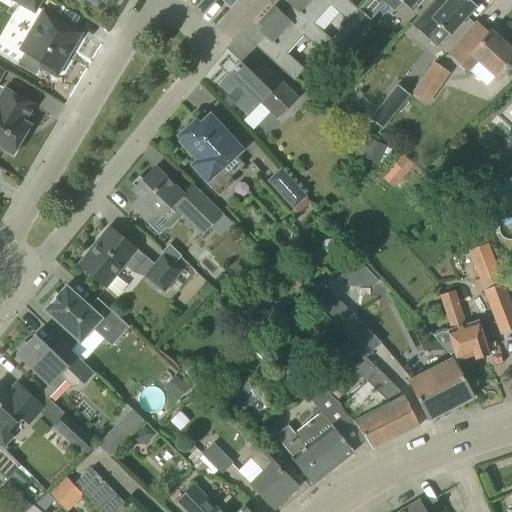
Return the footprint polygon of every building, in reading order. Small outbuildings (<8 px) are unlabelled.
[(12,0),(35,13),(41,0),(12,0)] [(200,0),(196,6),(204,13),(214,0),(218,0),(227,7),(232,0),(200,0)] [(304,34),(303,35),(321,50),(329,42),(331,39),(313,23),(330,5),(330,4),(325,0),(285,0),(291,5),(283,14),(282,15),(304,34)] [(325,0),(330,4),(330,5),(347,21),(357,10),(358,9),(347,0),(325,0)] [(394,12),(402,3),(413,12),(423,0),(384,0),(383,2),(394,12)] [(431,0),(410,24),(427,39),(439,26),(449,34),(476,5),(474,3),(477,0),(476,0),(431,0)] [(303,35),(304,34),(282,15),(283,14),(274,6),(264,17),(267,20),(259,30),(264,35),(255,45),(294,80),(304,69),(286,53),(303,35)] [(25,51),(18,64),(36,74),(40,67),(56,77),(82,32),(65,22),(43,9),(20,48),(25,51)] [(331,39),(329,42),(340,52),(369,20),(357,10),(347,21),(331,39)] [(497,77),(504,68),(505,69),(509,65),(508,64),(511,59),(511,49),(492,31),(491,30),(488,34),(477,23),(477,22),(458,43),(449,52),(468,69),(477,59),(497,77)] [(298,98),(291,91),(262,62),(252,72),(241,61),(219,84),(229,94),(227,95),(247,115),(260,103),(277,119),(298,98)] [(412,94),(427,104),(448,73),(434,63),(412,94)] [(398,84),(370,118),(383,128),(410,94),(398,84)] [(0,147),(13,155),(25,135),(31,125),(24,121),(34,105),(5,87),(0,95),(0,147)] [(500,112),(497,115),(511,128),(511,129),(511,97),(499,111),(500,112)] [(243,149),(210,113),(199,122),(196,118),(177,135),(181,139),(179,141),(196,159),(191,164),(207,182),(219,194),(233,181),(228,176),(242,164),(235,156),(243,149)] [(456,176),(484,144),(466,127),(437,159),(456,176)] [(169,180),(155,166),(132,189),(140,197),(131,206),(145,220),(148,222),(157,213),(160,216),(171,205),(202,235),(223,214),(192,183),(182,193),(169,180)] [(268,180),(293,207),(305,196),(281,169),(268,180)] [(485,195),(471,212),(477,217),(479,219),(493,212),(511,201),(511,200),(506,196),(506,197),(494,186),(486,196),(485,195)] [(137,249),(124,239),(109,226),(78,264),(106,287),(124,265),(134,272),(146,257),(137,249)] [(511,329),(511,307),(487,243),(469,250),(480,277),(473,280),(478,292),(484,289),(501,333),(511,329)] [(174,294),(195,269),(180,257),(175,263),(163,253),(143,276),(164,293),(167,289),(174,294)] [(374,284),(378,280),(358,258),(337,279),(342,285),(374,284)] [(111,345),(128,326),(97,298),(88,308),(65,287),(61,292),(60,291),(49,302),(51,304),(46,309),(80,339),(71,349),(84,360),(104,338),(111,345)] [(482,335),(477,320),(465,324),(455,290),(439,295),(450,329),(447,330),(443,328),(436,331),(433,335),(456,360),(473,354),(475,358),(488,354),(482,335)] [(380,343),(352,314),(338,328),(367,356),(380,343)] [(19,350),(16,353),(30,367),(49,385),(60,374),(66,380),(73,386),(80,379),(83,383),(94,371),(74,353),(59,339),(51,348),(35,333),(26,343),(25,341),(17,349),(19,350)] [(352,420),(353,420),(372,449),(374,448),(373,448),(417,425),(417,426),(419,425),(404,397),(381,375),(348,342),(338,353),(367,381),(341,405),(352,420)] [(431,370),(416,377),(408,381),(419,402),(429,420),(474,396),(464,379),(459,369),(453,358),(431,370)] [(167,387),(146,411),(158,422),(191,387),(165,363),(154,375),(167,387)] [(32,396),(17,383),(8,392),(0,384),(0,441),(5,446),(14,437),(7,430),(21,415),(29,422),(42,406),(32,396)] [(341,405),(340,403),(321,387),(309,397),(321,413),(294,434),(286,424),(274,434),(292,457),(290,458),(300,469),(312,485),(352,452),(352,453),(353,452),(338,433),(352,420),(341,405)] [(110,456),(143,420),(130,408),(97,443),(110,456)] [(65,413),(53,426),(82,455),(95,442),(65,413)] [(145,425),(132,438),(138,443),(145,443),(154,434),(145,425)] [(202,453),(221,474),(233,463),(213,442),(202,453)] [(0,471),(8,479),(21,464),(0,443),(0,471)] [(197,448),(186,458),(191,464),(202,453),(197,448)] [(297,485),(283,471),(261,448),(251,458),(263,471),(251,484),(274,508),(297,485)] [(112,490),(91,468),(73,485),(95,507),(112,490)] [(60,505),(75,491),(63,478),(48,492),(60,505)] [(250,511),(244,506),(237,511),(218,511),(219,511),(193,484),(177,500),(188,511),(250,511)] [(511,511),(511,492),(511,493),(511,504),(503,508),(505,511),(511,511)] [(425,511),(418,500),(398,511),(425,511)]
